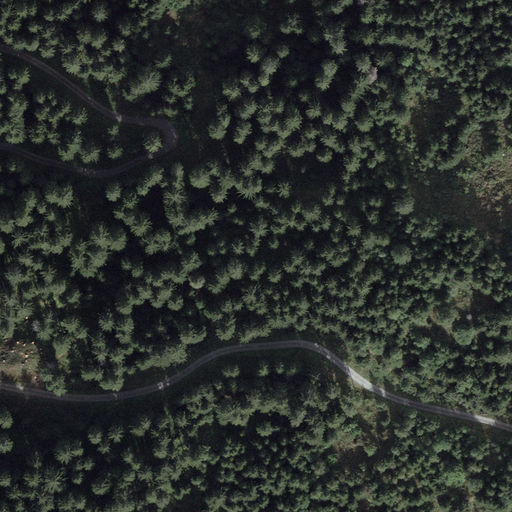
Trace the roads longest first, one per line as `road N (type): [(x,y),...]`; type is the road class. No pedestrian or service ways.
road 1 (track): [(0,388),(63,398),(133,394),(218,354),(293,345),(317,348),(404,402),(511,429)]
road 2 (track): [(0,45),(100,108),(162,125),(171,137),(157,152),(100,172),(0,149)]
